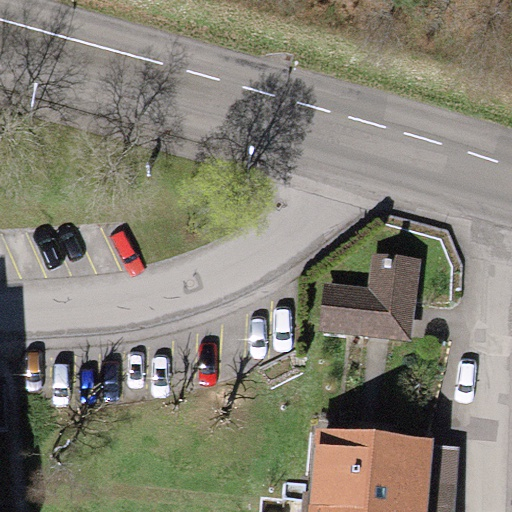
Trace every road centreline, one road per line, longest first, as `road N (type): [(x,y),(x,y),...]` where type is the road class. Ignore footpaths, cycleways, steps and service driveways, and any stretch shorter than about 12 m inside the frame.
road 1 (secondary): [(489,159),(0,33)]
road 2 (residential): [(475,511),(489,159)]
